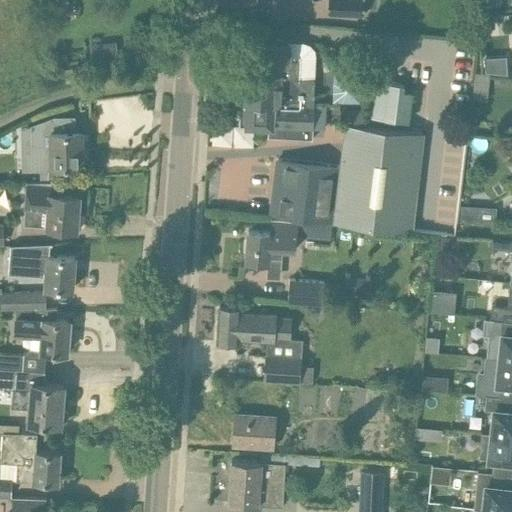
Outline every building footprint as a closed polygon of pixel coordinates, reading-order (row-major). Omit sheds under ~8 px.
[(364,0),(328,0),(328,13),(363,15),(364,0)] [(493,15),(481,16),(482,28),(489,27),(493,22),(493,15)] [(242,59),(239,124),(268,126),(268,131),(267,136),(312,138),(313,127),(324,128),(325,121),(326,103),(314,103),(316,57),(316,54),(314,48),(311,44),(302,41),(251,39),(251,59),(242,59)] [(114,41),(90,44),(91,56),(115,53),(114,41)] [(367,117),(409,120),(413,90),(405,89),(406,74),(396,77),(395,82),(371,79),(367,117)] [(141,111),(144,131),(150,130),(145,92),(118,96),(121,113),(141,111)] [(52,116),(31,124),(32,170),(53,170),(53,165),(61,165),(82,165),(81,130),(74,130),(74,116),(52,116)] [(278,158),(271,213),(291,216),(332,221),(414,230),(426,132),(345,122),(340,165),(278,158)] [(250,159),(254,135),(226,131),(222,154),(250,159)] [(28,179),(24,224),(77,228),(79,195),(50,192),(51,180),(28,179)] [(463,216),(489,217),(490,205),(463,204),(463,216)] [(248,230),(246,261),(269,262),(270,252),(282,253),(283,247),(296,248),(297,233),(307,234),(308,222),(284,219),(270,218),(270,231),(248,230)] [(438,234),(437,251),(462,253),(464,237),(438,234)] [(511,239),(490,237),(489,247),(511,248),(511,239)] [(75,256),(55,255),(48,254),(48,256),(27,255),(25,270),(47,271),(46,286),(52,287),(72,288),(75,256)] [(358,277),(357,293),(368,294),(369,278),(358,277)] [(322,302),(325,281),(289,278),(288,300),(322,302)] [(494,305),(492,318),(493,318),(511,320),(511,283),(509,283),(506,306),(494,305)] [(0,307),(2,307),(17,306),(16,307),(37,307),(46,306),(45,291),(2,291),(1,286),(0,285),(0,307)] [(452,312),(454,290),(432,288),(430,309),(452,312)] [(217,341),(237,342),(238,338),(274,340),(274,336),(290,337),(291,317),(276,316),(276,313),(239,310),(239,306),(219,305),(217,341)] [(37,307),(16,307),(15,331),(41,333),(40,349),(67,352),(70,320),(56,319),(57,307),(46,307),(46,306),(37,307)] [(487,318),(486,332),(492,333),(489,355),(499,356),(511,357),(511,320),(493,318),(492,318),(487,318)] [(427,336),(426,347),(436,349),(437,337),(427,336)] [(0,367),(16,369),(16,368),(23,368),(24,353),(23,353),(0,351),(0,367)] [(263,378),(300,380),(313,381),(314,365),(301,365),(302,356),(265,354),(263,378)] [(480,370),(478,393),(485,394),(500,395),(500,396),(511,396),(511,357),(499,356),(489,355),(488,355),(486,370),(480,370)] [(16,369),(13,405),(29,406),(28,422),(60,424),(60,422),(63,422),(67,420),(67,412),(64,409),(61,409),(63,384),(43,383),(44,371),(23,369),(23,368),(16,368),(16,369)] [(432,388),(433,375),(424,374),(423,387),(432,388)] [(485,394),(484,408),(493,409),(491,433),(491,434),(511,435),(511,396),(500,396),(500,395),(485,394)] [(275,416),(255,415),(235,413),(233,443),(273,446),(275,416)] [(0,422),(0,431),(2,431),(18,432),(19,423),(0,422)] [(416,425),(415,437),(423,438),(424,426),(416,425)] [(16,462),(15,479),(35,480),(35,479),(58,481),(60,451),(36,450),(37,433),(18,432),(2,431),(0,461),(16,462)] [(481,431),(478,456),(493,458),(491,471),(505,473),(507,459),(511,459),(511,435),(491,434),(491,433),(481,431)] [(258,504),(283,506),(286,463),(232,459),(229,502),(258,504)] [(435,464),(434,480),(450,480),(451,465),(435,464)] [(360,469),(359,510),(382,511),(383,470),(360,469)] [(478,470),(474,507),(483,508),(511,511),(511,486),(504,486),(505,473),(491,471),(478,470)] [(0,495),(9,495),(10,479),(0,477),(0,495)] [(54,511),(55,509),(46,508),(46,497),(12,496),(12,509),(14,509),(14,511),(5,511),(4,511),(54,511)]
